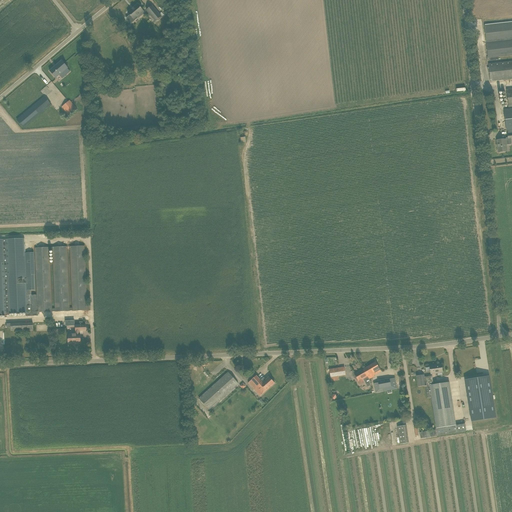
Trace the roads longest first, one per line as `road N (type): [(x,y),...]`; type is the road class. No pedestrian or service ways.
road 1 (unclassified): [(0,365),(500,337)]
road 2 (unclassified): [(500,337),(462,0)]
